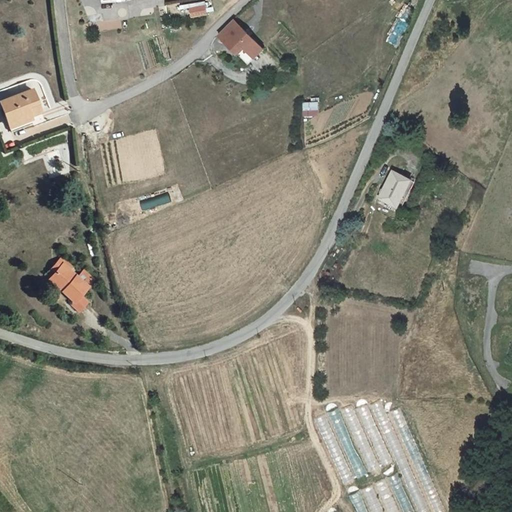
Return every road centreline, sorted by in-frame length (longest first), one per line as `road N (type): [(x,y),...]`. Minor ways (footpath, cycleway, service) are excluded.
road 1 (tertiary): [(428,0),(329,253),(269,323),(182,361),(98,360),(0,333)]
road 2 (track): [(323,511),(338,492),(311,426),(311,333),(296,319),(269,323)]
road 3 (residential): [(80,115),(187,60),(248,0)]
road 4 (track): [(195,511),(170,410),(140,360)]
